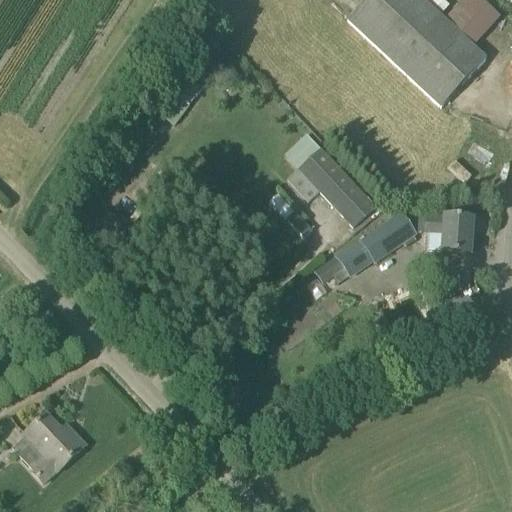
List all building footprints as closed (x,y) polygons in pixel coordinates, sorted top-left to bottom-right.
[(465,0),(443,24),(417,0),(367,0),(346,24),(440,111),(485,63),(471,50),(499,21),(476,0),(465,0)] [(231,68),(213,78),(220,91),(238,80),(231,68)] [(173,130),(188,110),(176,102),(162,121),(173,130)] [(305,139),(284,159),(292,167),(313,147),(305,139)] [(298,173),(287,183),(308,206),(318,196),(351,231),(373,210),(313,147),(292,167),(298,173)] [(359,245),(336,262),(343,271),(349,279),(372,262),(374,265),(401,245),(411,237),(413,236),(403,224),(398,216),(359,245)] [(411,218),(403,224),(413,236),(414,239),(419,235),(424,235),(425,222),(425,219),(411,218)] [(471,223),(443,221),(443,223),(425,222),(424,235),(423,240),(440,241),(439,257),(469,259),(471,223)] [(313,276),(321,287),(322,287),(343,271),(336,262),(335,260),(313,276)] [(472,329),(476,309),(462,306),(458,326),(472,329)] [(45,419),(21,441),(42,464),(31,474),(42,486),(54,475),(55,477),(84,450),(72,437),(66,442),(45,419)]
